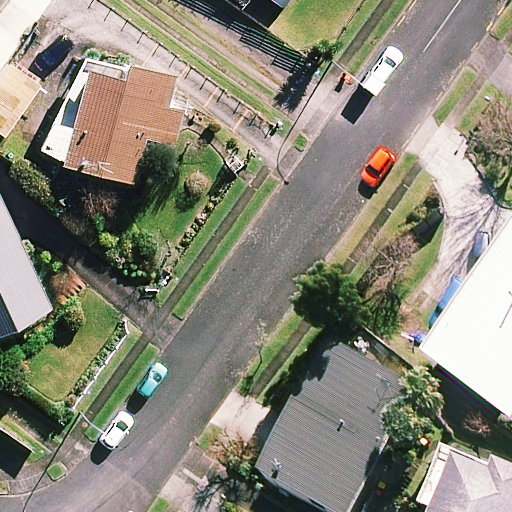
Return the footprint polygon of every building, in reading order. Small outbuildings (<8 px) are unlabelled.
[(43,117),(37,144),(52,148),(50,155),(126,174),(137,131),(168,139),(177,104),(159,100),(166,70),(80,49),(62,121),(43,117)] [(35,85),(5,63),(0,70),(0,132),(1,133),(35,85)] [(0,325),(46,304),(0,206),(0,325)] [(511,252),(433,363),(511,419),(511,252)] [(355,511),(416,390),(334,349),(268,483),(325,511),(355,511)] [(511,511),(511,462),(449,441),(427,506),(443,511),(442,511),(511,511)]
